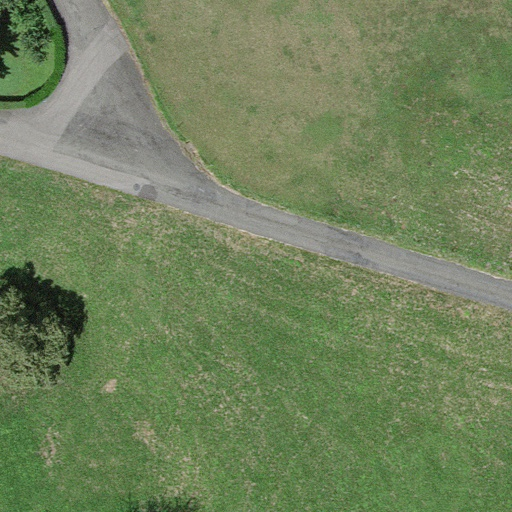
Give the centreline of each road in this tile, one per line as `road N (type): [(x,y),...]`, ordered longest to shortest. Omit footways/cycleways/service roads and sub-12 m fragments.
road 1 (residential): [(511,293),(102,164)]
road 2 (residential): [(102,164),(109,122),(92,44),(72,0)]
